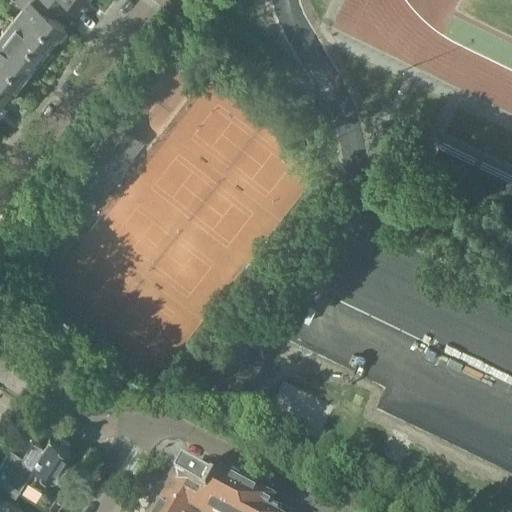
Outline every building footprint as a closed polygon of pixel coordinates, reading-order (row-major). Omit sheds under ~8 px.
[(16,0),(20,3),(10,16),(11,17),(46,45),(63,24),(50,14),(58,4),(52,0),(16,0)] [(10,16),(0,28),(0,41),(30,65),(46,45),(11,17),(10,16)] [(0,41),(0,74),(14,85),(30,65),(0,41)] [(189,75),(187,78),(195,84),(202,76),(194,70),(189,75)] [(0,103),(14,85),(0,74),(0,103)] [(80,203),(128,141),(133,136),(112,120),(60,187),(80,203)] [(388,134),(378,129),(377,129),(366,151),(377,157),(388,134)] [(404,143),(394,137),(385,155),(395,160),(404,143)] [(511,204),(511,177),(439,143),(427,167),(511,207),(511,204)] [(26,281),(24,283),(32,289),(34,287),(36,284),(32,280),(29,278),(26,281)] [(257,323),(266,303),(246,293),(236,314),(257,323)] [(222,337),(217,335),(208,330),(197,352),(211,359),(202,378),(225,389),(230,377),(248,386),(263,357),(260,346),(248,341),(254,329),(231,318),(222,337)] [(0,479),(18,490),(34,466),(50,476),(69,448),(49,435),(48,437),(39,431),(22,458),(9,449),(0,462),(0,479)] [(280,511),(273,508),(211,474),(210,475),(198,468),(191,480),(184,476),(180,483),(173,479),(153,511),(280,511)] [(18,490),(0,479),(0,511),(29,511),(11,501),(18,490)]
